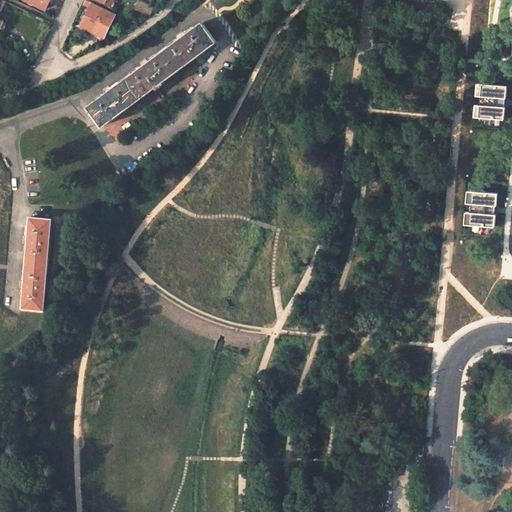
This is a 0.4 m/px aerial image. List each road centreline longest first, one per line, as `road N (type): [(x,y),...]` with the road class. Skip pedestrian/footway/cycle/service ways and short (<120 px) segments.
road 1 (residential): [(224,55),(195,99),(136,149),(120,151),(74,109),(0,126)]
road 2 (residential): [(437,511),(451,357),(484,334)]
road 3 (unknown): [(78,110),(207,13)]
road 4 (track): [(44,63),(62,69),(130,35),(175,0)]
